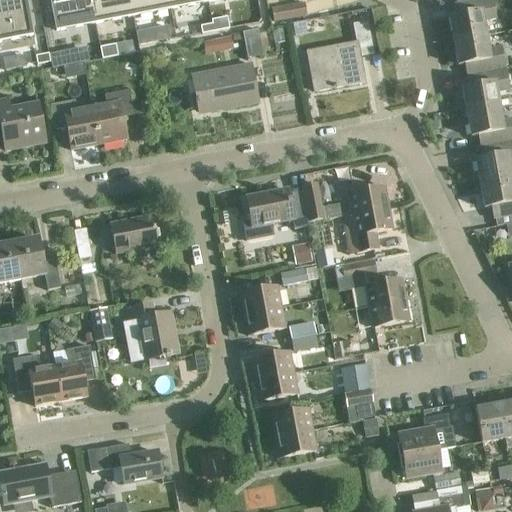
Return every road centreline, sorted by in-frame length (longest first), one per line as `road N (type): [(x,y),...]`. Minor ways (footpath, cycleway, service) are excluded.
road 1 (residential): [(169,411),(214,393),(225,377),(187,169)]
road 2 (residential): [(511,361),(399,135)]
road 3 (residential): [(399,135),(187,169)]
road 4 (residential): [(0,203),(187,169)]
road 5 (residential): [(399,135),(426,74),(413,11),(390,0)]
road 6 (residential): [(19,435),(169,411)]
road 7 (residential): [(373,385),(511,361)]
